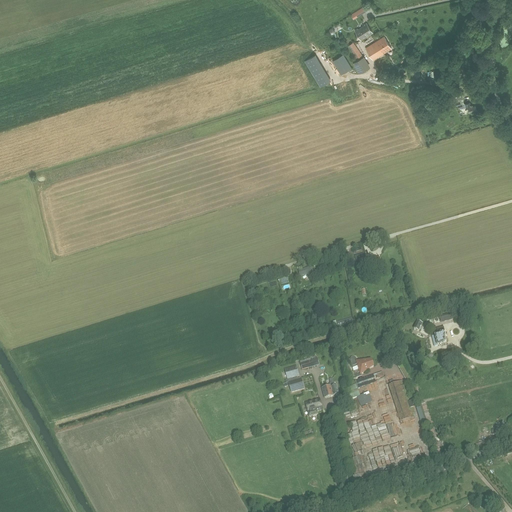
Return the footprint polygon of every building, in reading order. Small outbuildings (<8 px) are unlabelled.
[(356,16),(356,18),(368,11),(365,6),(350,16),(352,18),(356,16)] [(365,24),(366,25),(358,30),(358,29),(355,30),(361,40),(373,33),(367,23),(365,24)] [(392,49),(385,37),(366,48),(373,60),(392,49)] [(344,54),(333,60),(341,74),(352,68),(344,54)] [(372,65),(368,60),(365,62),(363,59),(356,65),(361,72),(372,65)] [(469,112),(477,110),(476,105),(473,106),(472,105),(471,105),(470,102),(464,104),(463,97),(455,99),(457,106),(459,105),(459,108),(461,107),(461,109),(468,107),(469,112)] [(356,263),(367,261),(365,253),(356,256),(354,256),(356,263)] [(373,266),(374,268),(375,271),(379,270),(378,267),(382,266),(380,258),(376,259),(376,258),(368,260),(370,266),(373,266)] [(308,273),(309,279),(314,278),(311,267),(299,271),(300,276),(308,273)] [(441,322),(453,319),(451,313),(439,317),(441,322)] [(354,323),(352,318),(337,323),(338,328),(354,323)] [(417,321),(413,329),(419,332),(423,324),(417,321)] [(435,336),(432,337),(435,347),(442,345),(445,344),(446,342),(445,339),(446,339),(446,337),(447,337),(448,335),(448,334),(446,333),(445,333),(444,328),(438,330),(439,335),(435,336)] [(300,361),(302,370),(319,365),(316,356),(313,357),(314,359),(310,360),(310,358),(300,361)] [(371,369),(374,367),(371,360),(357,361),(356,358),(355,358),(355,357),(354,357),(353,357),(352,357),(351,358),(350,358),(350,359),(350,360),(352,365),(354,373),(356,378),(362,376),(361,375),(368,370),(367,369),(369,368),(371,369)] [(296,366),(285,370),(288,379),(299,376),(296,366)] [(305,389),(301,378),(288,382),(291,393),(305,389)] [(402,381),(390,385),(401,419),(413,415),(412,414),(414,413),(413,407),(410,408),(402,381)] [(337,386),(331,387),(331,386),(322,388),(325,399),(339,395),(337,386)] [(364,396),(357,398),(360,406),(367,404),(364,396)] [(320,398),(306,402),(309,417),(318,415),(317,411),(323,410),(320,398)] [(394,419),(397,427),(403,425),(400,417),(394,419)]
